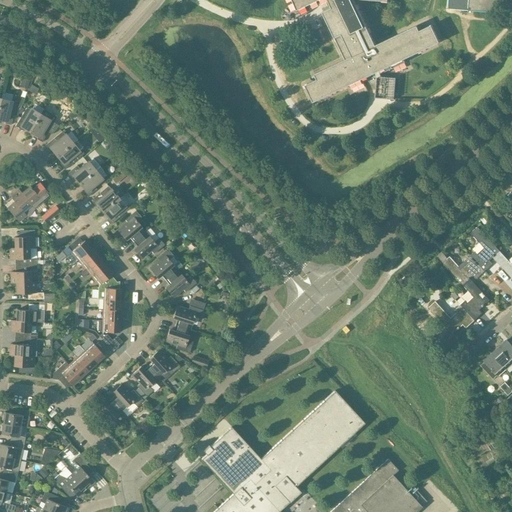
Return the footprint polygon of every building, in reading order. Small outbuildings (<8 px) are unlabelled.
[(370,0),(387,1),(387,0),(290,0),(296,11),(319,0),(335,0),(337,5),(322,12),(344,60),(314,74),(316,79),(304,85),(312,102),(349,85),(350,88),(369,79),(371,84),(375,84),(374,98),(393,100),(395,78),(381,77),(379,74),(405,62),(403,59),(439,43),(431,25),(419,31),(416,26),(375,45),(353,0),(370,0)] [(449,0),(449,7),(469,9),(497,11),(497,0),(449,0)] [(15,102),(1,99),(0,104),(0,118),(6,120),(5,124),(11,125),(17,101),(15,101),(15,102)] [(22,116),(15,126),(21,129),(23,126),(31,131),(44,109),(35,104),(32,109),(31,109),(31,110),(28,108),(26,108),(22,116)] [(44,109),(31,131),(39,136),(37,139),(42,142),(48,132),(52,134),(60,124),(55,121),(53,120),(52,122),(50,120),(52,117),(51,114),(44,109)] [(52,148),(58,155),(76,140),(72,143),(64,132),(65,131),(64,130),(45,146),(49,151),(52,148)] [(83,152),(81,154),(79,151),(83,148),(83,146),(77,139),(76,140),(58,155),(64,162),(61,165),(65,170),(84,154),(83,152)] [(68,173),(72,178),(75,176),(81,183),(100,167),(93,158),(89,162),(88,162),(80,169),(77,165),(68,173)] [(104,171),(100,167),(81,183),(86,190),(84,192),(88,197),(97,189),(94,186),(102,179),(99,175),(104,171)] [(117,182),(127,173),(124,169),(114,178),(117,182)] [(30,186),(22,193),(31,205),(34,209),(50,196),(40,183),(33,189),(30,186)] [(95,205),(97,203),(103,210),(118,198),(109,187),(111,186),(110,185),(91,201),(95,205)] [(15,202),(8,208),(12,214),(19,222),(26,216),(28,217),(34,209),(31,205),(22,193),(19,189),(10,196),(14,202),(15,202)] [(129,207),(127,209),(125,206),(128,204),(128,202),(124,196),(122,196),(118,198),(103,210),(109,217),(107,220),(111,225),(130,209),(129,207)] [(41,217),(46,223),(59,213),(54,207),(41,217)] [(126,240),(129,237),(133,242),(145,232),(141,227),(142,227),(137,221),(141,217),(136,211),(125,220),(127,222),(118,230),(126,240)] [(475,251),(470,255),(484,271),(492,264),(490,260),(493,257),(500,251),(479,229),(478,227),(471,233),(473,235),(480,243),(473,249),(475,251)] [(15,249),(30,248),(35,248),(34,230),(29,230),(29,236),(14,237),(15,248),(15,249)] [(134,249),(142,259),(151,251),(153,254),(164,245),(159,238),(154,242),(149,236),(149,237),(145,232),(133,242),(137,247),(134,249)] [(75,240),(62,251),(66,256),(71,252),(79,260),(92,249),(84,241),(79,245),(75,240)] [(10,259),(30,259),(30,248),(15,249),(15,248),(10,248),(10,259)] [(94,252),(92,249),(79,260),(85,268),(100,256),(95,250),(94,252)] [(161,276),(165,280),(177,270),(173,266),(173,265),(169,259),(173,256),(168,249),(157,258),(159,261),(150,268),(158,278),(161,276)] [(500,251),(493,257),(511,278),(511,256),(508,260),(500,251)] [(442,263),(463,285),(470,278),(473,275),(476,278),(484,271),(470,255),(465,260),(468,262),(461,269),(450,256),(442,263)] [(85,268),(80,273),(83,277),(89,273),(92,277),(105,266),(103,263),(105,262),(100,256),(85,268)] [(112,274),(105,266),(92,277),(99,285),(99,287),(113,283),(108,278),(112,274)] [(166,287),(174,297),(183,289),(185,292),(196,283),(191,276),(186,280),(181,274),(181,275),(177,270),(165,280),(169,285),(166,287)] [(10,272),(11,283),(16,283),(31,282),(31,271),(10,272)] [(467,303),(464,300),(460,305),(474,321),(482,313),(479,310),(489,300),(470,278),(463,285),(474,297),(467,303)] [(37,293),(36,282),(31,282),(16,283),(16,294),(37,293)] [(99,287),(97,287),(97,288),(98,290),(98,297),(97,299),(104,299),(120,300),(121,289),(115,288),(116,283),(116,282),(113,283),(99,287)] [(103,299),(103,310),(122,311),(123,303),(120,303),(120,300),(103,299)] [(173,318),(177,319),(175,325),(190,330),(190,329),(192,324),(195,317),(200,319),(203,310),(205,304),(190,299),(188,306),(190,306),(188,309),(177,306),(173,318)] [(463,324),(466,328),(474,321),(460,305),(455,309),(458,311),(451,318),(436,301),(429,307),(452,334),(463,324)] [(17,310),(16,320),(16,321),(31,322),(36,322),(37,311),(17,310)] [(120,318),(122,318),(122,311),(103,310),(103,321),(120,321),(120,318)] [(11,320),(11,332),(30,333),(31,332),(36,332),(36,326),(36,322),(31,322),(16,321),(16,320),(11,320)] [(98,321),(97,332),(102,332),(113,332),(117,332),(119,333),(120,321),(103,321),(98,321)] [(169,329),(165,341),(177,345),(176,349),(189,353),(192,344),(196,331),(190,329),(190,330),(175,325),(173,331),(169,329)] [(119,347),(107,334),(102,334),(99,336),(113,352),(119,347)] [(66,336),(61,340),(64,344),(69,340),(66,336)] [(511,336),(507,340),(499,347),(511,360),(511,359),(511,336)] [(56,341),(52,345),(56,350),(60,346),(56,341)] [(85,351),(91,357),(96,363),(104,356),(93,343),(85,351)] [(29,356),(30,345),(10,344),(9,355),(14,356),(14,355),(29,356)] [(499,347),(492,354),(506,369),(511,364),(511,360),(499,347)] [(150,358),(152,361),(148,365),(158,377),(163,373),(169,368),(173,373),(179,367),(170,356),(167,359),(159,350),(150,358)] [(77,358),(82,364),(90,372),(95,367),(94,365),(96,363),(91,357),(85,351),(77,358)] [(492,354),(484,361),(485,362),(481,366),(493,379),(497,375),(498,376),(506,369),(492,354)] [(29,373),(34,374),(34,356),(29,356),(14,355),(14,356),(14,366),(29,367),(29,373)] [(193,356),(191,364),(206,368),(208,360),(193,356)] [(90,372),(82,364),(77,358),(69,365),(80,378),(83,376),(84,377),(90,372)] [(53,373),(52,379),(59,380),(64,385),(68,381),(72,385),(80,378),(69,365),(66,362),(58,369),(53,373)] [(146,397),(153,391),(149,386),(154,381),(158,377),(148,365),(143,369),(141,366),(131,375),(139,384),(137,386),(146,397)] [(511,390),(505,382),(500,386),(508,395),(511,391),(511,390)] [(143,400),(133,390),(130,392),(122,383),(113,392),(116,395),(111,399),(122,410),(126,406),(127,407),(132,402),(136,406),(143,400)] [(392,475),(397,470),(387,459),(329,511),(281,511),(280,510),(301,491),(295,486),(364,423),(335,391),(260,459),(231,427),(210,446),(209,445),(203,450),(207,454),(201,459),(233,494),(212,511),(415,511),(421,507),(420,506),(426,501),(416,491),(411,496),(392,475)] [(104,400),(95,409),(103,417),(100,420),(110,430),(116,424),(112,420),(118,415),(117,414),(122,410),(111,399),(107,403),(104,400)] [(3,415),(3,420),(4,420),(3,423),(20,426),(27,427),(28,421),(27,421),(28,416),(29,416),(30,411),(16,409),(15,414),(5,412),(4,415),(3,415)] [(11,436),(19,437),(19,436),(20,426),(3,423),(3,426),(2,426),(1,431),(2,431),(1,434),(11,436)] [(10,441),(9,446),(16,448),(18,448),(23,449),(24,443),(19,442),(10,441)] [(0,455),(21,460),(23,449),(18,448),(16,448),(9,446),(0,444),(0,455)] [(0,466),(4,468),(12,469),(13,470),(18,471),(21,460),(0,455),(0,466)] [(79,467),(72,474),(86,489),(94,482),(89,476),(93,472),(94,473),(91,469),(78,455),(73,460),(79,467)] [(4,468),(3,473),(12,476),(17,477),(18,471),(13,470),(12,469),(4,468)] [(3,473),(2,479),(9,481),(11,481),(15,483),(17,477),(12,476),(3,473)] [(59,474),(53,480),(57,483),(65,493),(70,488),(78,497),(86,489),(72,474),(67,478),(59,474)] [(0,490),(6,492),(9,481),(0,478),(0,490)] [(45,491),(41,502),(45,503),(43,509),(49,511),(64,511),(67,507),(56,503),(58,497),(45,491)] [(0,501),(0,507),(3,509),(8,510),(10,504),(5,503),(3,502),(0,501)]
